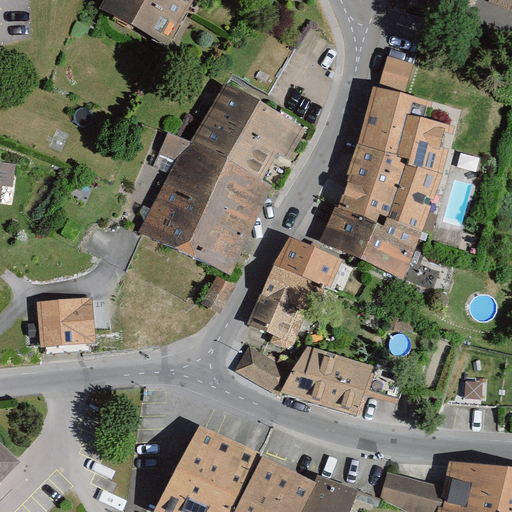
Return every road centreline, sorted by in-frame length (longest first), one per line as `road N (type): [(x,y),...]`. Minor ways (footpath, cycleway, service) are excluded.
road 1 (residential): [(361,44),(348,100),(196,380)]
road 2 (residential): [(511,456),(416,449),(294,420),(196,380)]
road 3 (residential): [(196,380),(149,372),(0,388)]
